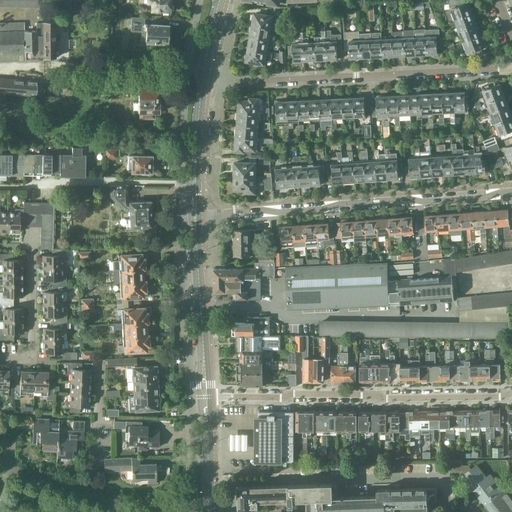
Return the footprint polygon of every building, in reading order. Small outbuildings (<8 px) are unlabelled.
[(0,0),(0,7),(43,8),(43,0),(0,0)] [(151,4),(151,10),(155,10),(155,11),(163,11),(163,10),(169,11),(169,5),(170,3),(170,0),(148,0),(148,4),(151,4)] [(450,22),(455,20),(455,19),(473,12),(471,6),(469,7),(467,2),(464,3),(462,0),(447,0),(451,8),(446,12),(449,19),(450,22)] [(476,19),(473,12),(455,19),(455,20),(459,30),(476,24),(474,20),(476,19)] [(255,13),(252,25),(271,28),(272,29),(279,30),(280,24),(272,23),(274,16),(255,13)] [(131,27),(131,31),(146,32),(145,42),(168,44),(169,26),(146,24),(144,24),(145,18),(131,17),(131,18),(131,27)] [(355,58),(360,57),(359,39),(359,30),(349,31),(349,20),(343,20),(345,51),(349,51),(349,59),(354,59),(355,58)] [(25,51),(43,50),(43,35),(42,35),(42,23),(35,23),(35,31),(26,31),(25,22),(0,22),(0,61),(26,61),(25,51)] [(43,50),(43,57),(53,58),(53,57),(56,57),(58,55),(58,52),(56,49),(54,49),(54,41),(58,41),(58,34),(54,34),(54,22),(43,22),(42,23),(42,35),(43,35),(43,50)] [(463,42),(482,35),(479,29),(478,29),(476,24),(459,30),(463,42)] [(271,35),(272,29),(271,28),(252,25),(250,37),(274,41),(275,36),(271,35)] [(314,43),(315,61),(323,60),(322,59),(326,59),(325,30),(325,25),(321,25),(321,31),(321,37),(314,37),(314,43)] [(403,30),(403,31),(404,55),(409,55),(410,56),(415,56),(414,30),(414,29),(403,30)] [(425,30),(426,54),(431,54),(432,55),(437,55),(437,49),(448,48),(443,35),(436,35),(436,29),(425,30)] [(331,30),(325,30),(326,59),(329,59),(329,60),(336,60),(335,59),(337,59),(337,53),(342,53),(341,34),(331,34),(331,30)] [(425,30),(421,30),(414,30),(415,56),(421,55),(422,54),(426,54),(425,30)] [(392,38),(393,57),(398,56),(400,55),(404,55),(403,31),(392,31),(392,38)] [(291,45),(288,46),(288,56),(292,56),(292,61),(295,61),(295,62),(300,61),(304,60),(303,32),(299,32),(299,38),(298,38),(298,42),(298,44),(292,44),(292,45),(291,45)] [(307,32),(303,32),(304,60),(307,60),(308,61),(315,61),(314,43),(308,43),(308,37),(307,37),(307,32)] [(482,35),(463,42),(468,53),(484,47),(482,42),(484,41),(482,35)] [(267,52),(268,52),(269,45),(273,46),(274,41),(250,37),(248,49),(267,52)] [(371,40),(371,58),(376,58),(378,57),(382,56),(381,38),(376,38),(376,39),(371,40)] [(386,38),(381,38),(382,56),(386,56),(388,57),(393,57),(392,38),(386,39),(386,38)] [(371,58),(371,40),(365,40),(365,39),(359,39),(360,57),(365,57),(366,58),(371,58)] [(276,53),(268,52),(267,52),(248,49),(246,64),(265,67),(267,57),(271,58),(275,59),(276,53)] [(0,92),(36,96),(37,82),(0,78),(0,92)] [(72,80),(63,79),(61,95),(70,95),(72,80)] [(485,102),(504,95),(499,83),(490,87),(489,84),(482,86),(486,95),(483,96),(483,97),(479,99),(479,100),(474,102),(475,106),(481,104),(485,102)] [(154,119),(154,113),(158,113),(158,111),(160,111),(160,105),(158,105),(159,92),(152,92),(152,87),(134,86),(134,95),(137,95),(137,113),(139,113),(139,119),(154,119)] [(443,94),(444,114),(455,113),(454,93),(443,94)] [(465,93),(454,93),(455,113),(466,112),(465,93)] [(421,95),(422,115),(432,114),(432,94),(421,95)] [(432,94),(432,114),(444,114),(443,94),(432,94)] [(398,96),(399,116),(410,115),(409,95),(398,96)] [(409,95),(410,115),(422,115),(421,95),(409,95)] [(489,106),(492,112),(508,106),(504,95),(485,102),(487,107),(489,106)] [(388,116),(387,96),(376,97),(377,107),(377,114),(377,117),(388,116)] [(387,96),(388,116),(395,116),(396,126),(400,126),(400,120),(399,116),(398,96),(387,96)] [(240,100),(239,112),(258,114),(257,115),(263,115),(263,116),(270,116),(269,101),(263,101),(263,110),(258,110),(259,99),(250,98),(250,101),(240,100)] [(342,99),(343,119),(354,118),(353,98),(342,99)] [(364,98),(353,98),(354,118),(365,118),(364,98)] [(320,100),(321,120),(321,130),(326,130),(325,120),(332,119),(331,99),(320,100)] [(331,99),(332,119),(332,129),(337,129),(336,119),(343,119),(342,99),(331,99)] [(309,101),(310,120),(321,120),(320,100),(309,101)] [(288,128),(289,128),(293,128),(293,121),(299,121),(298,101),(287,102),(288,122),(288,125),(288,128)] [(298,101),(299,121),(310,120),(309,101),(298,101)] [(276,122),(288,122),(287,102),(275,102),(276,122)] [(491,119),(493,124),(511,117),(508,106),(492,112),(494,118),(491,119)] [(257,126),(257,115),(258,114),(239,112),(238,125),(257,126)] [(511,130),(511,117),(493,124),(495,129),(498,128),(500,135),(511,130)] [(256,138),(256,137),(257,126),(238,125),(237,136),(256,138)] [(271,139),(256,137),(256,138),(237,136),(236,151),(244,152),(244,149),(255,150),(255,142),(270,144),(271,139)] [(485,147),(497,143),(495,136),(483,141),(485,147)] [(475,153),(474,152),(468,153),(467,143),(463,143),(464,153),(463,153),(465,173),(476,172),(475,153)] [(500,149),(497,143),(485,147),(488,154),(500,149)] [(426,151),(419,152),(419,156),(420,156),(421,176),(432,175),(430,155),(431,155),(430,146),(426,146),(426,151)] [(475,153),(476,172),(487,171),(488,167),(486,164),(485,164),(485,160),(482,160),(482,152),(480,152),(479,146),(474,146),(474,152),(475,153)] [(72,147),(72,156),(71,176),(84,176),(84,148),(72,147)] [(105,159),(117,159),(117,157),(120,157),(119,150),(117,150),(117,149),(105,149),(105,159)] [(374,150),(375,160),(377,180),(387,179),(386,159),(379,159),(379,149),(374,150)] [(386,159),(387,179),(398,178),(397,158),(390,159),(389,149),(385,149),(386,159)] [(60,151),(60,155),(60,156),(60,175),(71,176),(72,156),(62,155),(62,151),(60,151)] [(354,181),(353,161),(352,151),(348,152),(349,162),(342,162),(344,182),(354,181)] [(333,183),(344,182),(342,162),(341,152),(337,152),(338,162),(331,163),(332,172),(328,172),(329,182),(333,182),(333,183)] [(453,154),(454,174),(465,173),(463,153),(453,154)] [(0,174),(11,175),(12,155),(0,154),(0,174)] [(442,155),(443,175),(454,174),(453,154),(442,155)] [(11,175),(24,175),(24,155),(12,155),(11,175)] [(24,175),(33,175),(33,155),(24,155),(24,175)] [(33,175),(42,175),(43,155),(33,155),(33,175)] [(42,175),(51,175),(51,155),(43,155),(42,175)] [(51,175),(60,175),(60,156),(60,155),(51,155),(51,175)] [(128,155),(127,171),(141,172),(141,174),(149,175),(149,172),(150,172),(151,156),(128,155)] [(307,156),(308,165),(310,185),(321,184),(321,183),(324,182),(324,174),(324,173),(320,173),(319,165),(319,164),(313,164),(313,160),(312,160),(311,155),(307,156)] [(430,155),(432,175),(443,175),(442,155),(431,155),(430,155)] [(410,177),(421,176),(420,156),(419,156),(408,157),(410,177)] [(364,161),(366,180),(377,180),(375,160),(364,161)] [(353,161),(354,181),(366,180),(364,161),(353,161)] [(235,163),(235,176),(255,177),(255,176),(255,163),(235,163)] [(286,166),(288,186),(299,185),(297,165),(286,166)] [(297,165),(299,185),(310,185),(308,165),(297,165)] [(288,186),(286,166),(275,167),(277,187),(288,186)] [(255,177),(235,176),(234,190),(245,190),(245,192),(254,192),(254,181),(265,181),(266,189),(272,189),(271,177),(265,177),(265,176),(255,176),(255,177)] [(151,202),(132,202),(132,200),(128,197),(128,185),(122,185),(110,186),(110,197),(125,212),(126,212),(127,228),(152,227),(151,202)] [(7,213),(6,232),(18,232),(19,222),(23,222),(23,214),(23,209),(15,209),(15,213),(7,213)] [(496,210),(497,226),(504,226),(505,238),(505,242),(511,241),(511,229),(510,230),(510,225),(509,225),(508,209),(496,210)] [(483,211),(485,227),(492,227),(493,239),(498,238),(497,226),(496,210),(483,211)] [(472,212),(473,228),(480,228),(480,240),(486,239),(485,227),(483,211),(472,212)] [(448,213),(450,230),(461,229),(460,212),(448,213)] [(460,212),(461,229),(466,229),(467,241),(474,240),(473,228),(472,212),(460,212)] [(436,214),(437,231),(450,230),(448,213),(436,214)] [(53,214),(47,214),(41,214),(40,214),(40,226),(40,237),(52,237),(53,214)] [(437,231),(436,214),(424,215),(425,232),(437,231)] [(400,217),(401,233),(413,232),(412,216),(400,217)] [(400,217),(388,218),(389,234),(389,238),(398,238),(398,243),(402,242),(401,233),(400,217)] [(376,219),(377,235),(389,234),(388,218),(376,219)] [(364,220),(366,236),(377,235),(376,219),(364,220)] [(366,241),(366,236),(364,220),(352,221),(354,240),(354,242),(366,241)] [(342,241),(354,240),(352,221),(340,222),(341,238),(342,238),(342,241)] [(318,240),(318,246),(319,246),(319,248),(322,248),(322,247),(325,247),(325,239),(329,239),(328,223),(316,224),(317,240),(318,240)] [(304,225),(306,240),(317,240),(316,224),(304,225)] [(293,241),(292,225),(280,226),(281,242),(293,241)] [(294,247),(306,246),(306,240),(304,225),(292,225),(293,241),(294,241),(294,247)] [(235,229),(235,243),(250,242),(250,235),(252,235),(252,229),(235,229)] [(250,242),(235,243),(235,256),(252,256),(252,250),(250,250),(250,242)] [(40,267),(59,266),(58,259),(63,259),(62,249),(52,249),(48,249),(48,255),(40,255),(40,257),(39,257),(39,265),(40,265),(40,267)] [(428,258),(442,257),(442,249),(428,250),(428,258)] [(343,252),(336,253),(337,265),(347,265),(347,260),(344,260),(343,252)] [(2,273),(23,272),(23,270),(24,270),(24,261),(23,261),(23,260),(13,260),(13,253),(0,253),(0,264),(2,265),(2,273)] [(277,265),(286,265),(286,262),(283,262),(282,253),(276,253),(277,265)] [(337,265),(336,253),(330,254),(331,260),(328,260),(328,265),(337,265)] [(113,271),(119,270),(143,269),(143,254),(118,256),(118,260),(112,261),(113,271)] [(275,275),(275,262),(259,262),(255,262),(255,268),(214,269),(215,292),(238,292),(238,298),(248,298),(248,299),(261,299),(260,275),(275,275)] [(389,305),(388,281),(387,263),(347,265),(337,265),(328,265),(320,266),(314,266),(286,267),(288,309),(389,305)] [(50,285),(64,285),(63,274),(59,274),(59,266),(40,267),(40,269),(39,269),(40,278),(41,278),(41,279),(49,279),(50,285)] [(119,270),(120,283),(144,282),(143,269),(119,270)] [(0,284),(3,285),(23,284),(23,283),(24,283),(24,274),(23,274),(23,272),(2,273),(3,279),(0,279),(0,284)] [(454,300),(458,300),(457,298),(457,276),(445,277),(388,281),(389,305),(399,304),(454,300)] [(144,282),(120,283),(120,292),(116,292),(116,298),(120,298),(145,297),(144,282)] [(0,302),(14,302),(14,297),(23,296),(23,295),(24,295),(24,286),(23,286),(23,284),(3,285),(3,291),(0,291),(0,302)] [(41,304),(60,303),(60,295),(64,295),(64,285),(50,285),(50,291),(41,291),(41,293),(40,293),(40,302),(41,302),(41,304)] [(3,320),(23,320),(23,319),(24,319),(24,310),(23,310),(23,308),(14,308),(14,302),(0,302),(0,312),(3,313),(3,320)] [(51,322),(65,321),(64,311),(61,311),(60,303),(41,304),(41,306),(40,306),(41,315),(42,314),(42,316),(51,316),(51,322)] [(122,324),(147,323),(146,308),(121,309),(122,324)] [(236,335),(270,336),(270,317),(255,317),(246,317),(245,323),(236,323),(236,327),(232,327),(232,335),(236,335)] [(23,323),(23,320),(3,320),(3,329),(0,328),(0,338),(14,339),(14,333),(23,333),(23,332),(24,332),(24,323),(23,323)] [(43,340),(61,340),(61,332),(66,332),(65,321),(51,322),(51,327),(42,328),(42,329),(41,329),(42,338),(43,338),(43,340)] [(122,324),(122,337),(147,336),(147,323),(122,324)] [(236,335),(236,349),(262,350),(280,350),(280,336),(270,336),(236,335)] [(296,349),(296,350),(305,350),(304,335),(296,335),(296,349)] [(147,336),(122,337),(123,345),(118,345),(118,352),(123,351),(148,350),(147,336)] [(330,356),(330,336),(322,336),(322,356),(330,356)] [(408,348),(408,337),(400,337),(400,341),(400,348),(408,348)] [(62,347),(61,340),(43,340),(43,342),(42,342),(42,351),(43,350),(43,352),(61,352),(62,359),(76,358),(75,351),(66,351),(66,347),(62,347)] [(332,381),(344,381),(344,345),(344,344),(340,344),(339,352),(340,352),(339,358),(338,358),(338,365),(332,365),(332,381)] [(349,345),(344,345),(344,381),(356,381),(356,366),(348,365),(349,345)] [(380,381),(380,362),(375,362),(375,348),(370,348),(370,349),(370,381),(380,381)] [(262,361),(266,361),(266,362),(273,361),(273,357),(266,357),(262,357),(262,350),(236,349),(236,357),(241,357),(241,361),(262,361)] [(288,349),(288,362),(296,362),(296,350),(296,349),(288,349)] [(360,381),(370,381),(370,349),(366,349),(366,357),(360,357),(360,381)] [(390,355),(390,349),(386,349),(386,362),(380,362),(380,381),(390,381),(390,355)] [(491,380),(490,349),(486,349),(486,358),(486,364),(480,364),(480,380),(491,380)] [(490,349),(491,380),(501,380),(501,364),(494,364),(494,359),(495,359),(495,349),(490,349)] [(429,352),(430,354),(430,381),(440,380),(440,365),(436,365),(435,351),(429,352)] [(440,365),(440,380),(450,380),(450,351),(446,351),(446,365),(440,365)] [(460,380),(460,365),(454,365),(454,359),(454,351),(450,351),(450,380),(460,380)] [(409,352),(410,360),(410,381),(420,381),(420,365),(414,365),(414,360),(416,360),(416,352),(409,352)] [(460,365),(460,380),(470,380),(470,352),(465,352),(466,359),(466,365),(460,365)] [(470,352),(470,380),(480,380),(480,364),(474,364),(474,358),(474,352),(470,352)] [(430,354),(426,354),(426,365),(420,365),(420,381),(430,381),(430,354)] [(395,355),(390,355),(390,381),(400,381),(400,365),(400,362),(395,362),(395,355)] [(132,368),(133,382),(157,380),(156,366),(135,367),(135,364),(133,365),(132,359),(103,360),(103,367),(126,365),(126,369),(132,368)] [(303,381),(314,381),(314,359),(304,359),(303,381)] [(314,359),(314,381),(324,381),(324,359),(314,359)] [(406,365),(400,365),(400,381),(410,381),(410,360),(406,360),(406,365)] [(236,364),(236,373),(262,373),(262,361),(241,361),(241,364),(236,364)] [(71,374),(71,382),(90,382),(90,371),(81,370),(81,362),(67,362),(67,373),(71,374)] [(13,398),(14,385),(8,384),(9,370),(4,369),(4,368),(0,368),(0,390),(0,393),(6,393),(6,398),(13,398)] [(26,391),(33,392),(34,371),(31,371),(31,369),(22,369),(22,370),(20,370),(20,385),(14,385),(13,398),(20,398),(20,394),(26,394),(26,391)] [(54,392),(54,386),(48,386),(48,371),(44,371),(44,370),(35,370),(35,371),(34,371),(33,392),(41,392),(41,395),(47,395),(46,400),(53,400),(54,395),(54,392)] [(262,373),(236,373),(236,381),(241,381),(241,385),(262,385),(262,373)] [(288,386),(297,386),(296,374),(288,374),(288,386)] [(133,382),(134,396),(158,395),(157,380),(133,382)] [(70,394),(90,394),(90,382),(71,382),(70,394)] [(90,394),(70,394),(70,401),(66,401),(66,412),(80,412),(80,406),(89,406),(90,394)] [(159,409),(158,395),(134,396),(134,404),(129,404),(129,410),(135,410),(135,411),(159,409)] [(440,410),(430,411),(430,439),(430,441),(430,442),(430,443),(434,443),(434,439),(434,433),(434,432),(434,426),(440,426),(440,410)] [(450,410),(440,410),(440,426),(446,426),(446,432),(446,438),(450,438),(450,410)] [(460,410),(450,410),(450,438),(450,439),(455,439),(455,432),(454,432),(454,426),(460,426),(460,410)] [(470,410),(460,410),(460,426),(466,426),(466,432),(466,441),(471,440),(470,432),(470,410)] [(480,410),(470,410),(470,432),(480,432),(480,425),(480,410)] [(490,410),(480,410),(480,425),(486,425),(486,431),(486,439),(490,439),(490,410)] [(500,410),(490,410),(490,439),(493,439),(494,438),(494,431),(494,425),(500,425),(500,410)] [(294,461),(294,411),(259,411),(259,413),(254,413),(253,436),(254,461),(265,461),(294,461)] [(307,413),(307,411),(297,411),(297,430),(303,430),(303,433),(303,450),(296,450),(296,458),(307,458),(307,453),(307,450),(307,437),(307,425),(308,425),(308,419),(306,419),(306,413),(307,413)] [(307,437),(311,437),(311,430),(317,430),(317,411),(307,411),(307,413),(306,413),(306,419),(308,419),(308,425),(307,425),(307,437)] [(327,448),(327,433),(327,425),(328,425),(328,419),(326,419),(326,413),(327,413),(327,411),(317,411),(317,430),(323,430),(323,433),(323,447),(327,448)] [(327,433),(331,433),(331,430),(337,430),(337,411),(327,411),(327,413),(326,413),(326,419),(328,419),(328,425),(327,425),(327,433)] [(342,432),(347,432),(347,411),(337,411),(337,430),(342,430),(342,432)] [(357,411),(347,411),(347,432),(347,438),(351,437),(351,430),(357,430),(357,411)] [(370,411),(359,412),(360,430),(366,430),(366,433),(366,441),(370,441),(370,425),(371,425),(371,419),(369,419),(369,413),(370,413),(370,411)] [(370,413),(369,413),(369,419),(371,419),(371,425),(370,425),(370,441),(373,441),(374,433),(374,430),(379,430),(380,430),(379,411),(370,411),(370,413)] [(389,411),(379,411),(380,430),(379,430),(379,434),(380,434),(385,435),(386,441),(390,441),(390,425),(391,425),(391,419),(389,419),(388,413),(389,413),(389,411)] [(389,413),(388,413),(389,419),(391,419),(391,425),(390,425),(390,441),(394,441),(394,433),(394,430),(400,430),(401,430),(401,427),(400,427),(400,411),(389,411),(389,413)] [(410,411),(400,411),(400,427),(401,427),(406,426),(406,432),(407,439),(410,439),(410,438),(410,411)] [(420,411),(410,411),(410,438),(414,438),(414,432),(414,426),(420,426),(420,411)] [(430,411),(420,411),(420,426),(420,433),(425,433),(425,442),(430,442),(430,441),(430,439),(430,411)] [(39,450),(57,451),(58,451),(58,440),(59,440),(60,424),(49,424),(49,420),(33,419),(33,432),(36,432),(36,445),(39,445),(39,450)] [(148,426),(142,426),(142,422),(126,421),(126,422),(114,421),(114,428),(126,429),(125,432),(129,432),(129,442),(138,442),(138,450),(147,450),(147,447),(159,447),(159,430),(147,430),(148,426)] [(68,440),(59,440),(58,440),(58,451),(57,451),(56,457),(75,458),(75,453),(78,453),(79,440),(83,440),(84,423),(73,422),(72,433),(68,433),(68,440)] [(247,434),(229,433),(229,450),(247,450),(247,434)] [(493,457),(504,457),(504,448),(492,448),(493,457)] [(105,472),(132,471),(132,481),(148,481),(148,484),(157,484),(156,464),(140,464),(140,458),(104,460),(105,472)] [(469,465),(462,471),(464,474),(463,475),(490,511),(511,511),(511,499),(507,493),(505,494),(490,474),(486,477),(476,465),(471,469),(469,465)] [(377,490),(377,496),(332,497),(332,491),(332,484),(238,487),(238,511),(254,511),(254,505),(259,505),(259,500),(289,499),(289,505),(294,505),(294,499),(307,498),(307,511),(427,511),(427,504),(433,504),(433,500),(437,500),(437,488),(390,489),(384,489),(377,489),(377,490)]
